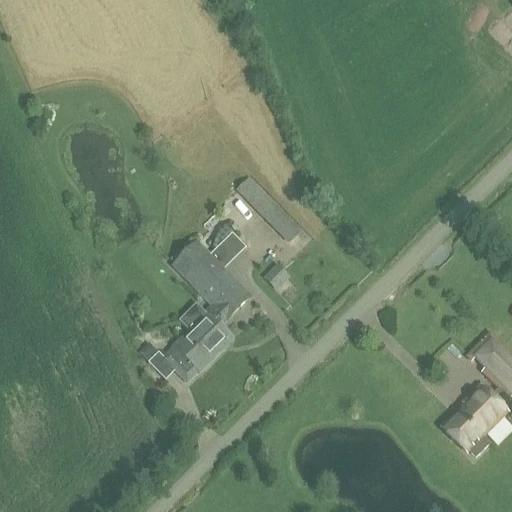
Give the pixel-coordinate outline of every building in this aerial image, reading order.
[(285,204),(274,213),(298,242),(309,232),(285,204)] [(197,227),(170,247),(178,258),(205,238),(197,227)] [(187,384),(198,373),(199,374),(232,341),(220,328),(249,299),(223,272),(209,258),(197,246),(175,268),(214,308),(206,316),(207,316),(163,359),(187,384)] [(281,295),(298,284),(291,273),(274,284),(281,295)] [(465,408),(443,430),(468,455),(470,452),(476,458),(488,446),(482,440),(507,415),(511,419),(511,359),(490,337),(467,359),(472,364),(475,361),(485,370),(482,374),(499,391),(490,399),(480,389),(465,403),(465,408)]
